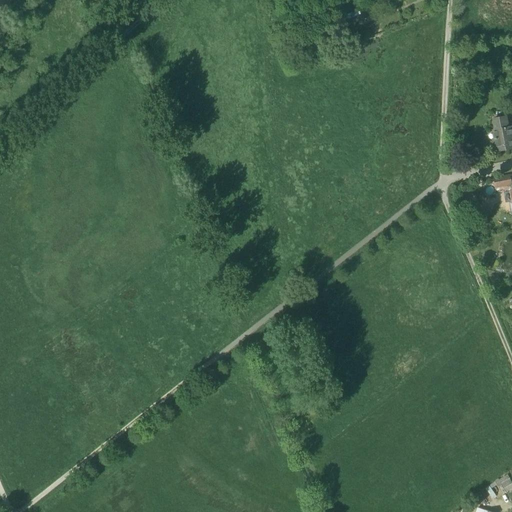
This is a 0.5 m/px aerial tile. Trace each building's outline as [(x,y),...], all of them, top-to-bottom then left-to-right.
[(362,14),(360,9),(343,16),(344,21),(362,14)] [(331,26),(344,21),(343,16),(329,21),(331,26)] [(494,119),(496,131),(508,128),(506,117),(494,119)] [(493,140),(496,152),(511,148),(511,127),(508,128),(496,131),(494,131),(495,139),(493,140)] [(495,179),(497,187),(511,184),(511,183),(510,176),(495,179)] [(501,486),(505,492),(511,487),(511,483),(506,474),(494,482),(498,488),(501,486)] [(486,500),(480,493),(473,498),(479,505),(486,500)]
